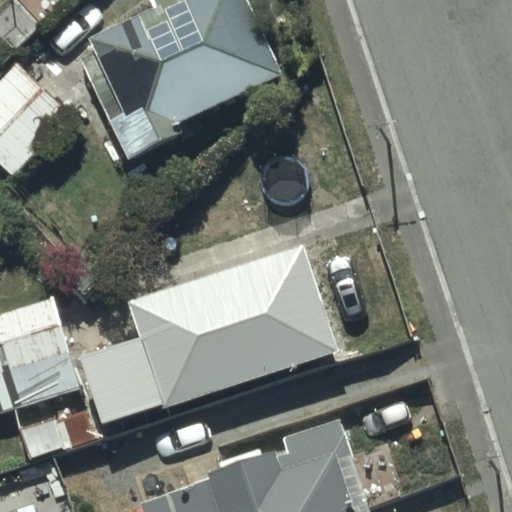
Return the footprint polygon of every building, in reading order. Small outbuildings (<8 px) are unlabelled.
[(275,86),(233,0),(174,0),(177,5),(82,51),(118,125),(103,132),(124,175),(185,145),(179,133),(275,86)] [(64,129),(7,78),(0,86),(0,184),(8,192),(64,129)] [(335,366),(303,258),(123,312),(136,354),(76,372),(96,437),(335,366)] [(0,421),(72,400),(46,310),(0,323),(0,421)] [(360,511),(342,451),(138,511),(360,511)]
